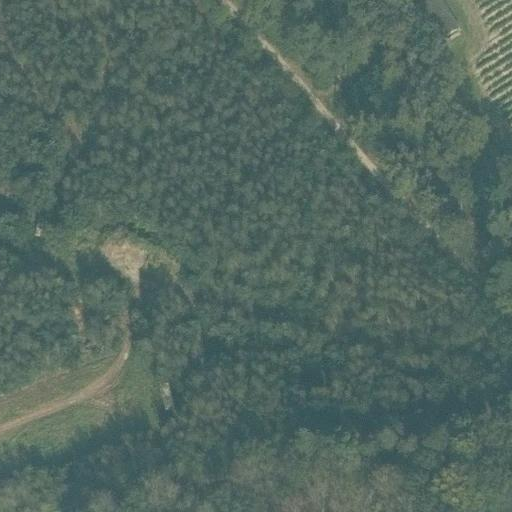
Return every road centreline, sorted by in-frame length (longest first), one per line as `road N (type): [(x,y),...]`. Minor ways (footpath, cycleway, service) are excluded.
road 1 (track): [(0,261),(486,374),(511,369)]
road 2 (track): [(511,348),(219,0)]
road 3 (track): [(139,511),(511,412)]
